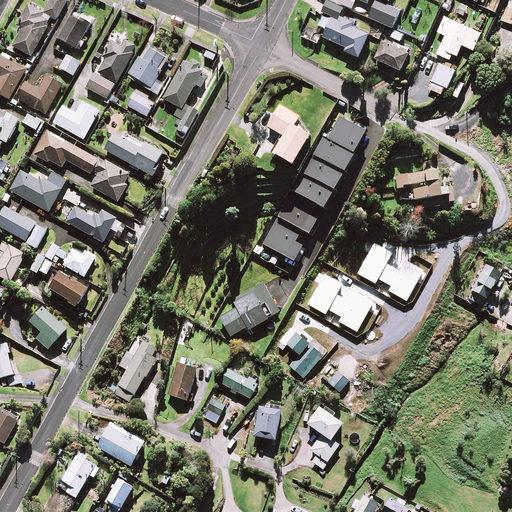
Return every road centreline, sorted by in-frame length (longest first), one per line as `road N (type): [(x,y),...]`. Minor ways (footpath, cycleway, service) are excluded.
road 1 (residential): [(65,398),(263,45)]
road 2 (unknown): [(385,109),(441,129),(492,168),(505,214),(495,237),(448,249)]
road 3 (unknown): [(385,109),(324,269),(300,301)]
road 4 (residential): [(65,398),(223,450)]
road 5 (residential): [(263,45),(385,109)]
road 6 (residential): [(5,511),(65,398)]
